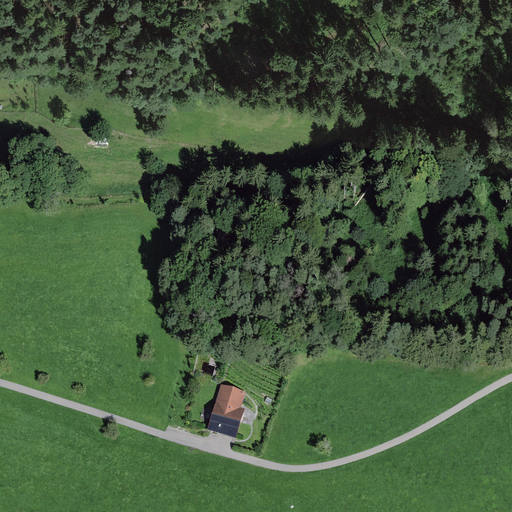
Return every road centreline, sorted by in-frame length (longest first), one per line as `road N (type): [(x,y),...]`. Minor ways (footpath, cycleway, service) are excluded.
road 1 (residential): [(511,378),(403,438),(303,470),(260,465),(0,384)]
road 2 (track): [(0,180),(103,201),(293,187),(330,174),(392,113)]
